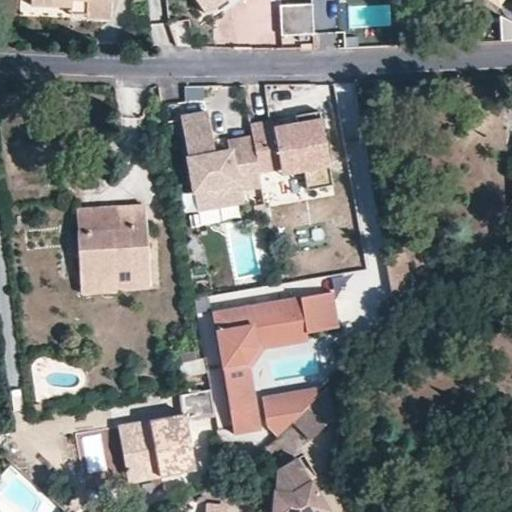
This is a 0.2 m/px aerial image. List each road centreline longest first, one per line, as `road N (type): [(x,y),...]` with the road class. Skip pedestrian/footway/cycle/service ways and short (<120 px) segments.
road 1 (residential): [(0,65),(161,70),(511,52)]
road 2 (unknown): [(0,289),(17,438)]
